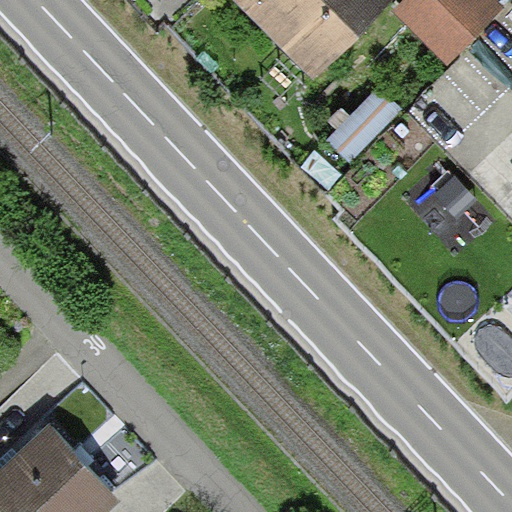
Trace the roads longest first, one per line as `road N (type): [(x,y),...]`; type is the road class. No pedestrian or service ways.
road 1 (primary): [(45,0),(511,500)]
road 2 (unclassified): [(242,511),(0,244)]
